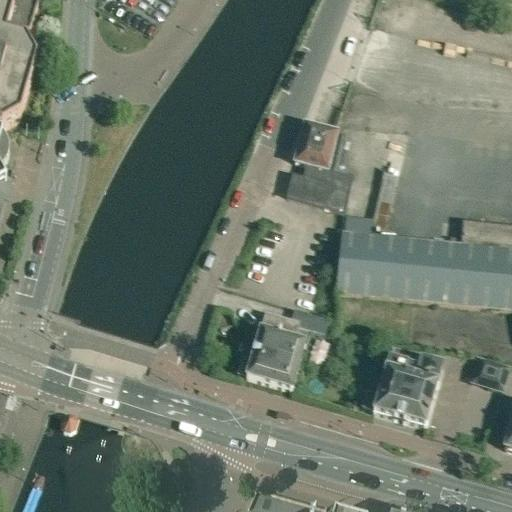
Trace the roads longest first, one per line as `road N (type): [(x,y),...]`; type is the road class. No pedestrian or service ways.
road 1 (unclassified): [(182,348),(338,0)]
road 2 (unclassified): [(9,359),(66,159),(73,81)]
road 3 (tertiary): [(230,431),(9,359)]
road 4 (tertiary): [(407,483),(230,431)]
road 5 (residential): [(73,81),(130,75),(155,63),(205,0)]
